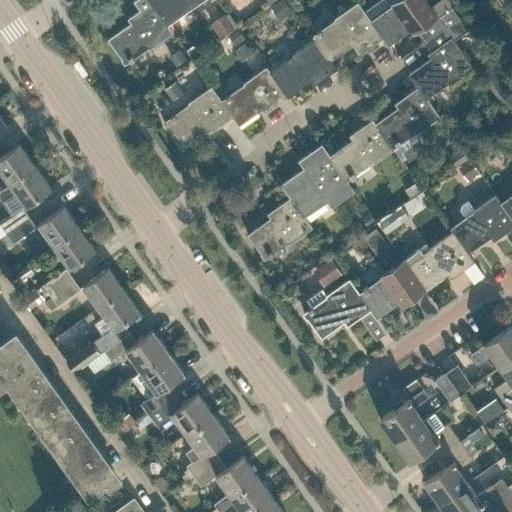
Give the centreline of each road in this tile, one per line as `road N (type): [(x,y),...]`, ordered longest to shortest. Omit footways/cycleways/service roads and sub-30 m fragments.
road 1 (unclassified): [(157,228),(281,130),(401,54)]
road 2 (residential): [(511,277),(299,423)]
road 3 (tertiary): [(157,228),(13,28)]
road 4 (tertiary): [(299,423),(157,228)]
